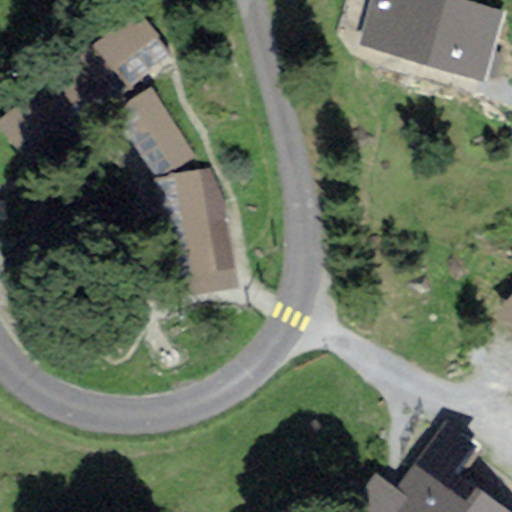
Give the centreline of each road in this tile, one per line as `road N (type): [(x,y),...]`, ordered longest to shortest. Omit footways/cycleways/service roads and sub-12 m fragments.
road 1 (unclassified): [(249,0),(299,222),(298,290),(275,343),(211,399),(171,412),(115,415),(62,399),(0,350)]
road 2 (track): [(511,443),(289,317)]
